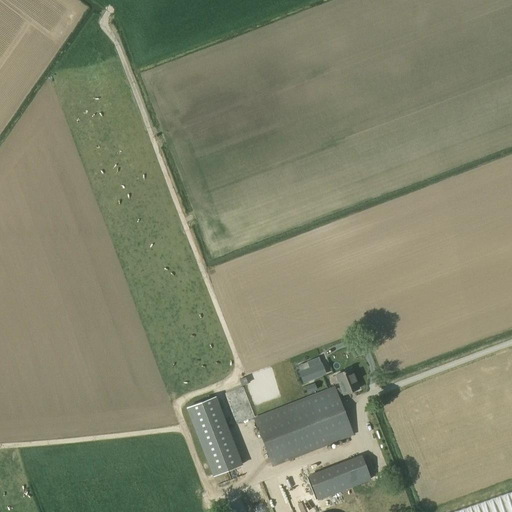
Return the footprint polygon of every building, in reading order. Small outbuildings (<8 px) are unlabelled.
[(304,385),(326,376),(319,359),(307,363),(309,368),(299,373),(304,385)] [(253,418),(272,467),(353,435),(338,396),(343,394),(344,395),(358,389),(351,369),(336,375),(341,387),(336,389),(334,386),(253,418)] [(214,394),(185,405),(191,419),(220,408),(214,394)] [(308,476),(317,501),(371,480),(361,454),(308,476)] [(511,511),(511,493),(457,511),(511,511)]
